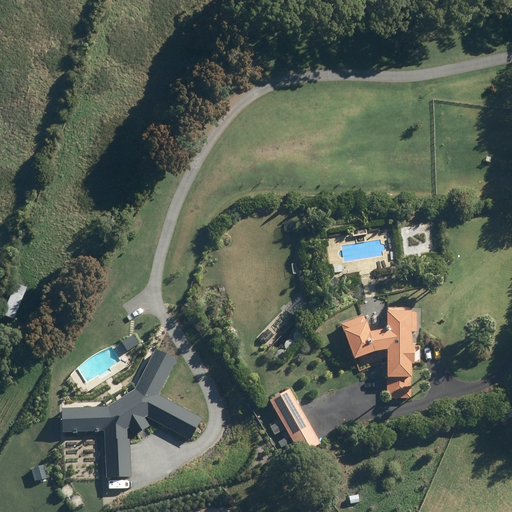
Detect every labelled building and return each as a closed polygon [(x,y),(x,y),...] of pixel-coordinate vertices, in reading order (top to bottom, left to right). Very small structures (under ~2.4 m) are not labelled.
[(2,314),(13,318),(26,288),(15,283),(2,314)] [(362,317),(339,326),(351,362),(372,354),(384,352),(386,400),(409,400),(409,366),(412,366),(412,347),(409,347),(409,314),(384,314),(385,331),(367,335),(362,317)] [(319,445),(288,390),(268,401),(299,456),(319,445)] [(269,428),(274,436),(283,431),(279,423),(269,428)] [(278,443),(281,448),(289,444),(285,438),(278,443)]
